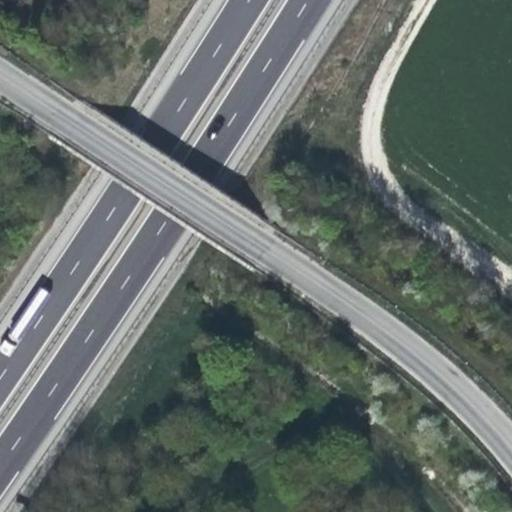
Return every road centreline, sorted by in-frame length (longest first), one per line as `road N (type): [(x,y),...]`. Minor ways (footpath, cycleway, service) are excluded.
road 1 (tertiary): [(511,432),(402,338),(0,72)]
road 2 (motorway): [(0,461),(309,0)]
road 3 (motorway): [(248,0),(0,376)]
road 4 (track): [(158,511),(321,419),(396,473),(421,511)]
road 5 (track): [(511,250),(400,172),(381,98),(434,0)]
